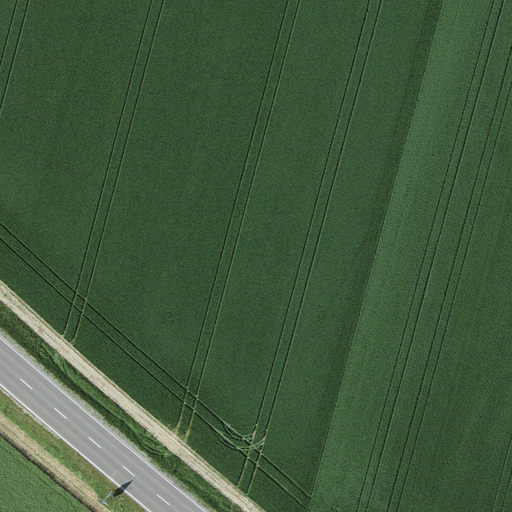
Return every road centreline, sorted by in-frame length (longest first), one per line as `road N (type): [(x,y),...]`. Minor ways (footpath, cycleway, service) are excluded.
road 1 (track): [(254,511),(0,286)]
road 2 (secondary): [(0,360),(177,511)]
